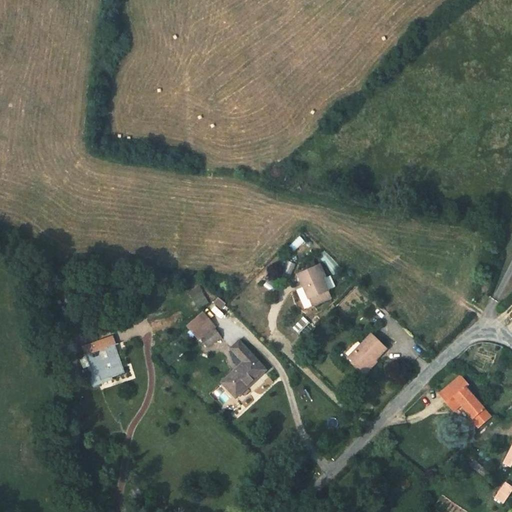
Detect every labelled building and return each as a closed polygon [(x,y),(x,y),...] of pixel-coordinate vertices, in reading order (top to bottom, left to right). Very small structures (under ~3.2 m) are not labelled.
[(309,257),(299,261),(301,268),(312,264),(309,257)] [(324,273),(317,261),(312,264),(301,268),(299,269),(305,283),(299,286),(307,303),(330,292),(321,275),(324,273)] [(299,286),(305,283),(299,269),(293,273),(299,286)] [(200,286),(189,292),(198,308),(209,302),(200,286)] [(211,325),(200,313),(186,328),(197,340),(211,325)] [(305,318),(294,329),(301,336),(312,325),(305,318)] [(210,330),(199,341),(205,347),(216,336),(210,330)] [(361,371),(384,348),(369,333),(346,357),(361,371)] [(233,395),(260,367),(235,338),(227,346),(240,359),(219,381),(233,395)] [(79,358),(89,384),(116,374),(117,369),(122,368),(114,344),(79,358)] [(471,418),(484,407),(460,379),(463,377),(455,368),(435,384),(442,393),(439,395),(446,403),(453,396),(464,408),(463,409),(471,418)] [(503,482),(493,497),(501,502),(511,487),(503,482)]
